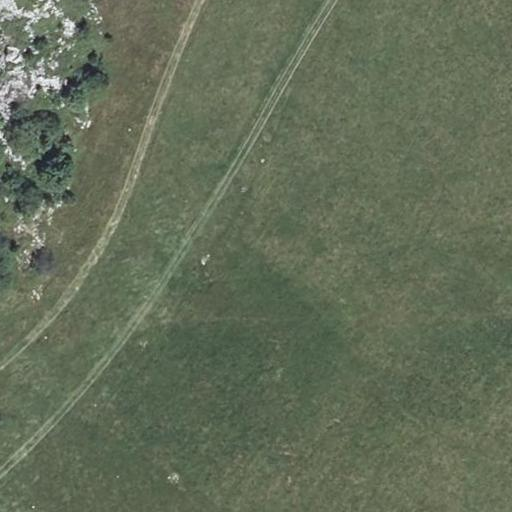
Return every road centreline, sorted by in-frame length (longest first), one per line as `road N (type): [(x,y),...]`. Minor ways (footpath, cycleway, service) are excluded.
road 1 (track): [(325,0),(234,166),(143,308),(16,460)]
road 2 (track): [(199,0),(124,199),(81,276),(0,362)]
